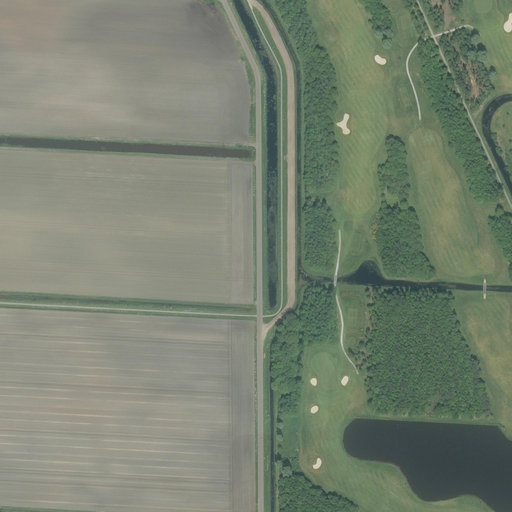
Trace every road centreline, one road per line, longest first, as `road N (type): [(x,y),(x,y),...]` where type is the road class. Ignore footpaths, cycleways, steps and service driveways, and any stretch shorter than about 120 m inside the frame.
road 1 (unclassified): [(261,511),(260,81),(224,0)]
road 2 (track): [(248,0),(261,8),(291,81),(290,305),(260,332)]
